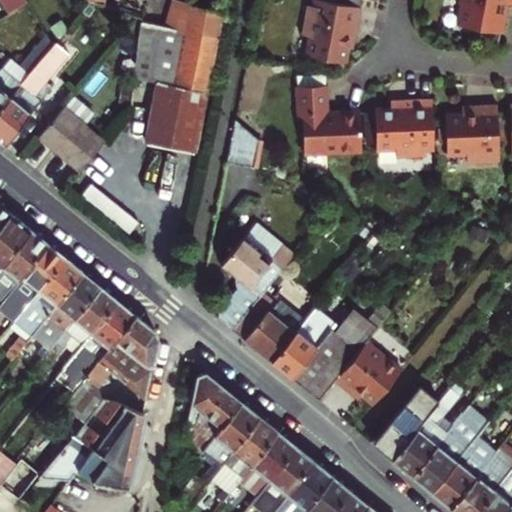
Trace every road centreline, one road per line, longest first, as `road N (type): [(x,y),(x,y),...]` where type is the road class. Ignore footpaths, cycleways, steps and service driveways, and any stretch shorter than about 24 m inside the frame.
road 1 (residential): [(0,166),(318,428),(407,511)]
road 2 (unknown): [(150,291),(161,220),(128,183)]
road 3 (residential): [(511,61),(464,62),(393,48)]
